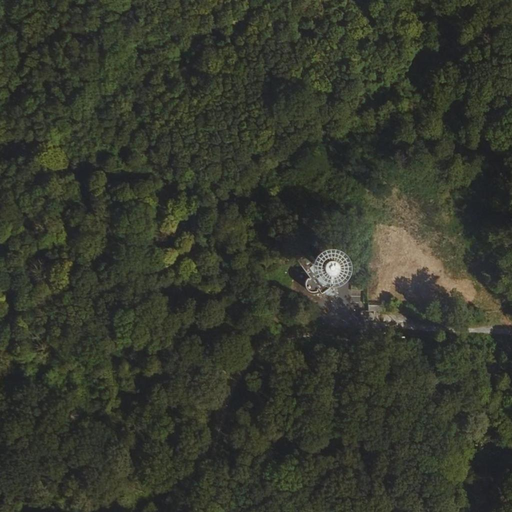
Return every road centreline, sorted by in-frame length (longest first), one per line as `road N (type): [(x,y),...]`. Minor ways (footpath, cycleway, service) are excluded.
road 1 (track): [(179,511),(243,336),(241,194),(0,135)]
road 2 (track): [(243,336),(498,344),(502,333)]
road 3 (track): [(498,344),(489,511)]
